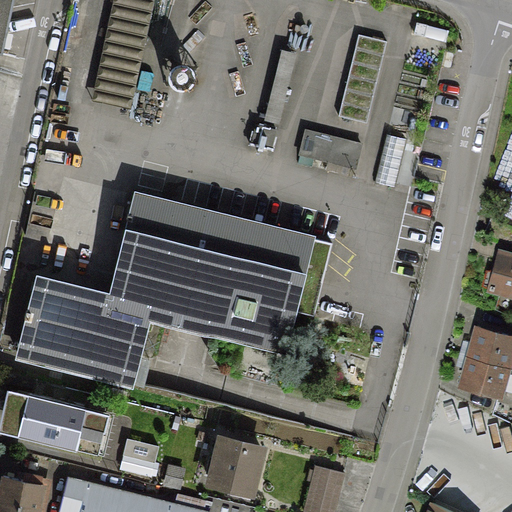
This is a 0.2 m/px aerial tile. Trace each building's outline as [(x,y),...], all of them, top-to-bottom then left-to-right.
[(0,0),(0,51),(1,52),(12,0),(0,0)] [(368,122),(386,42),(360,36),(341,116),(368,122)] [(361,141),(304,127),(299,154),(327,161),(326,167),(340,170),(341,164),(356,167),(361,141)] [(105,289),(31,271),(13,356),(130,386),(147,321),(285,350),(294,311),(313,313),(332,242),(313,238),(314,234),(131,187),(105,289)] [(511,293),(511,250),(497,246),(487,287),(511,293)] [(500,395),(511,350),(511,333),(476,324),(459,384),(500,395)] [(81,407),(24,392),(13,434),(71,449),(81,407)] [(259,494),(269,446),(221,435),(210,482),(259,494)] [(334,511),(345,472),(314,463),(302,510),(309,511),(334,511)] [(0,489),(0,511),(44,511),(52,481),(5,470),(0,489)] [(207,511),(208,510),(67,476),(58,511),(207,511)] [(454,511),(432,502),(427,511),(454,511)]
